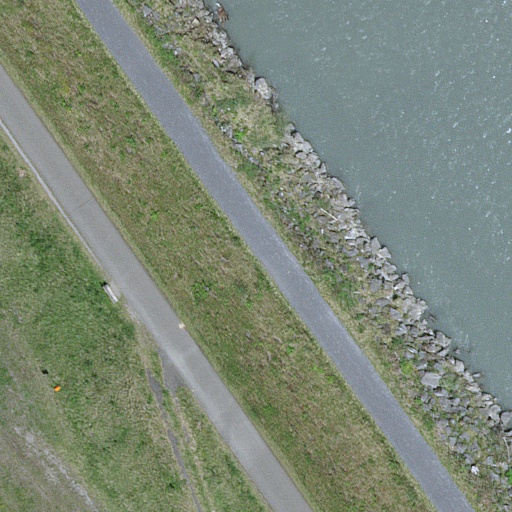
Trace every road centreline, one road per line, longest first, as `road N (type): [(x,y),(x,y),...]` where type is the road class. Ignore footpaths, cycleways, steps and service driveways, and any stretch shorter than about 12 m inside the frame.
road 1 (track): [(447,511),(88,0)]
road 2 (track): [(0,96),(290,511)]
